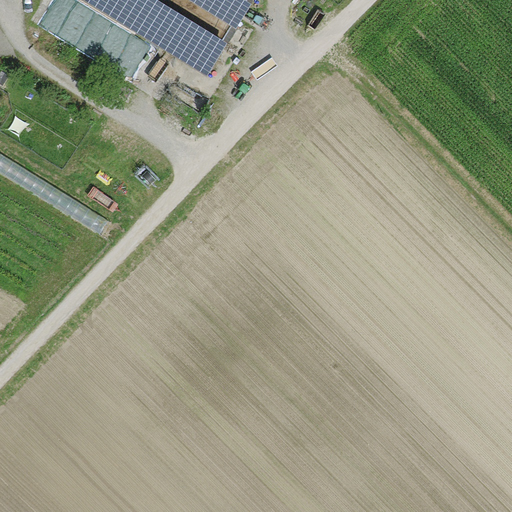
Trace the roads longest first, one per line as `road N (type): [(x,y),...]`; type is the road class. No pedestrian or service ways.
road 1 (track): [(0,378),(360,0)]
road 2 (unknown): [(317,44),(350,66),(511,230)]
